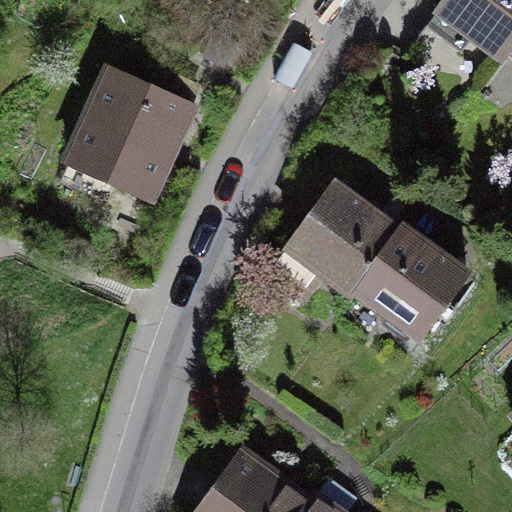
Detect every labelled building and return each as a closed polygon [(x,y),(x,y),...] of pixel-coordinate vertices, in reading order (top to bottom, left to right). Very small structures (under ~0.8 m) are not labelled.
[(503,65),(510,56),(505,53),(511,43),(511,0),(440,0),(431,14),(503,65)] [(102,63),(59,162),(153,203),(175,153),(197,104),(102,63)] [(349,299),(353,294),(350,291),(400,224),(367,199),(335,176),(281,249),(349,299)] [(353,294),(419,344),(474,272),(438,245),(403,219),(400,224),(350,291),(353,294)] [(297,511),(310,496),(277,471),(242,445),(192,511),(297,511)] [(346,511),(316,489),(310,496),(297,511),(346,511)]
